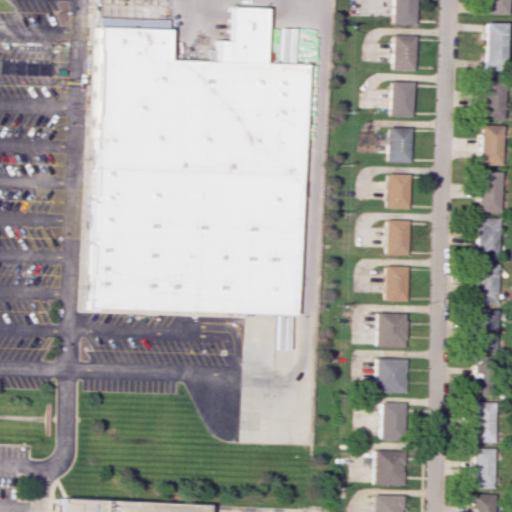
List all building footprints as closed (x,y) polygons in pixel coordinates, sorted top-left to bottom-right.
[(408,24),(408,0),(385,0),(385,23),(408,24)] [(502,14),(502,0),(480,0),(480,13),(502,14)] [(81,311),(90,28),(162,31),(161,60),(207,62),(207,42),(219,42),(220,6),(258,7),(257,65),(301,66),(293,317),(81,311)] [(163,28),(163,20),(128,19),(128,27),(163,28)] [(501,22),(479,21),(479,70),(500,70),(501,22)] [(408,35),(385,34),(384,69),(407,70),(408,35)] [(500,119),(501,78),(478,78),(477,118),(500,119)] [(406,116),(407,81),(384,81),(383,115),(406,116)] [(498,165),(498,125),(476,125),(476,164),(498,165)] [(405,162),(406,127),(383,127),(382,161),(405,162)] [(497,211),(497,171),(475,171),(475,211),(497,211)] [(404,208),(405,174),(382,173),(381,208),(404,208)] [(496,217),(475,217),(474,257),(495,257),(496,217)] [(403,219),(381,219),(380,254),(403,254),(403,219)] [(494,303),(494,263),(472,263),(473,303),(494,303)] [(402,266),(380,265),(380,300),(402,300),(402,266)] [(494,309),(472,309),(471,349),(493,349),(494,309)] [(372,346),(402,346),(402,312),(373,312),(372,346)] [(371,391),(401,392),(402,358),(372,358),(371,391)] [(375,439),(400,440),(401,402),(376,401),(375,439)] [(470,441),(492,441),(492,401),(470,401),(470,441)] [(469,488),(490,488),(491,448),(469,447),(469,488)] [(369,484),(399,484),(400,450),(369,450),(369,484)] [(492,511),(492,493),(467,494),(467,511),(492,511)] [(397,511),(398,495),(368,494),(368,511),(397,511)] [(53,511),(54,498),(203,504),(202,511),(53,511)]
